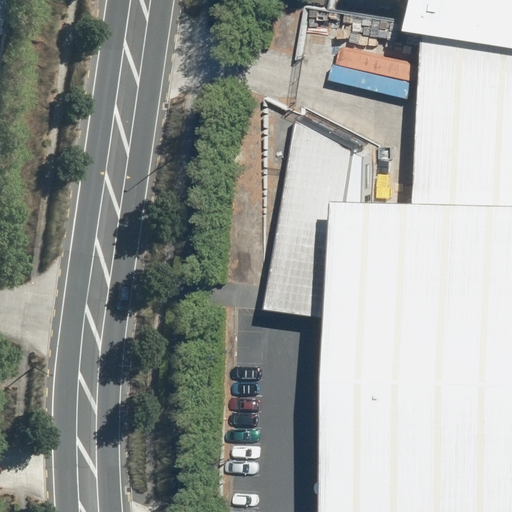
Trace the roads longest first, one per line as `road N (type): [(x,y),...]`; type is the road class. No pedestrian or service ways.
road 1 (tertiary): [(68,511),(65,389),(116,0)]
road 2 (tertiary): [(160,0),(116,331),(112,511)]
road 3 (unknown): [(151,63),(368,107),(388,125),(399,179)]
